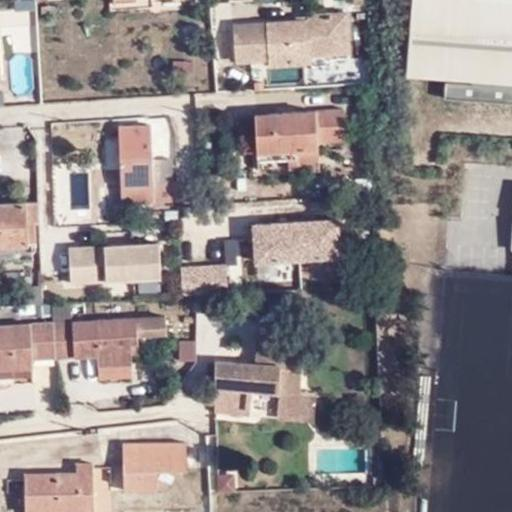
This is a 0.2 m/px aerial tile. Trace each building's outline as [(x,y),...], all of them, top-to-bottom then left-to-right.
[(511,1),(490,0),(409,0),(404,78),(443,81),(442,96),(511,101),(511,1)] [(324,46),(342,45),(340,14),(302,15),(302,21),(302,26),(291,26),(291,21),(228,24),(230,61),(263,60),(263,64),(306,63),(307,54),(324,53),(324,46)] [(342,53),(342,45),(324,46),(324,53),(342,53)] [(250,152),(286,149),(309,148),(309,142),(337,140),(335,110),(248,115),(250,152)] [(152,179),(151,155),(149,122),(116,123),(120,181),(152,179)] [(286,159),(286,149),(250,152),(250,161),(286,159)] [(168,154),(151,155),(152,179),(169,178),(168,154)] [(153,197),(152,179),(120,181),(121,199),(153,197)] [(37,223),(36,203),(0,203),(0,244),(33,243),(33,223),(37,223)] [(252,256),(339,250),(336,206),(249,212),(252,256)] [(157,237),(68,243),(70,278),(159,273),(157,237)] [(178,260),(180,288),(226,285),(225,257),(178,260)] [(42,301),(41,282),(24,283),(24,302),(42,301)] [(135,316),(48,321),(49,323),(53,354),(93,352),(94,361),(128,359),(128,351),(128,338),(136,337),(135,316)] [(50,357),(49,323),(0,324),(0,367),(26,367),(25,357),(50,357)] [(137,350),(136,337),(128,338),(128,351),(137,350)] [(256,340),(254,361),(278,362),(278,389),(297,391),(302,343),(256,340)] [(0,375),(50,373),(50,357),(25,357),(26,367),(0,367),(0,375)] [(234,385),(278,389),(278,362),(254,361),(214,360),(213,382),(234,385)] [(233,403),(234,385),(213,382),(212,401),(233,403)] [(182,439),(121,441),(122,487),(154,487),(154,466),(183,466),(182,439)] [(73,470),(53,471),(53,477),(22,477),(22,511),(92,510),(91,461),(73,461),(73,470)] [(378,474),(370,474),(370,482),(378,483),(378,474)]
